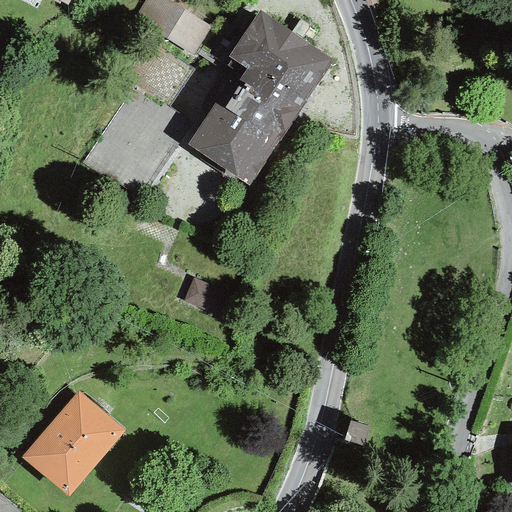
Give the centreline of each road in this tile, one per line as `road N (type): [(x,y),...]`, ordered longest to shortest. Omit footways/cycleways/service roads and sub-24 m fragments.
road 1 (residential): [(462,511),(459,436),(511,242),(477,137)]
road 2 (unclassified): [(273,511),(318,417),(370,140)]
road 3 (unclassified): [(370,140),(368,81),(343,0)]
